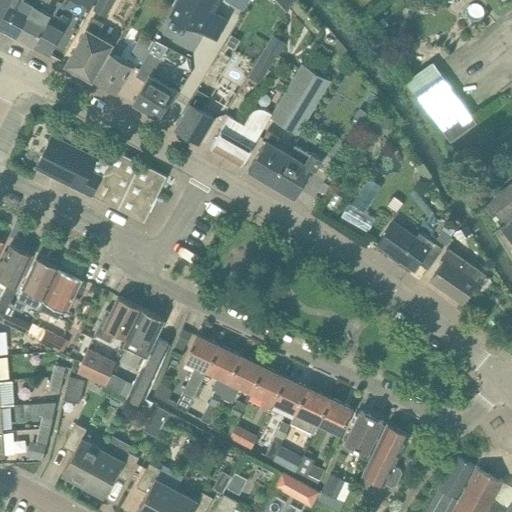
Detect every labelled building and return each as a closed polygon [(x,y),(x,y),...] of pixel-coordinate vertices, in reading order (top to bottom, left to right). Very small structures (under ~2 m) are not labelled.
[(10,0),(0,19),(0,26),(17,36),(35,4),(27,0),(10,0)] [(0,0),(0,19),(10,0),(0,0)] [(36,0),(35,4),(17,36),(34,45),(51,14),(41,8),(44,2),(49,4),(51,0),(36,0)] [(104,16),(110,5),(112,0),(96,0),(91,9),(104,16)] [(180,0),(173,15),(210,34),(216,37),(218,33),(226,20),(212,12),(218,0),(180,0)] [(228,0),(245,10),(250,0),(228,0)] [(276,0),(286,11),(292,0),(276,0)] [(51,14),(34,45),(50,54),(69,20),(62,16),(61,19),(56,17),(63,3),(62,3),(59,1),(51,14)] [(97,35),(104,23),(94,18),(87,29),(67,64),(92,78),(112,44),(97,35)] [(144,61),(150,51),(154,42),(142,34),(131,53),(144,61)] [(260,83),(276,56),(285,42),(273,35),(258,59),(251,71),(248,76),(260,83)] [(160,41),(154,50),(171,60),(176,51),(160,41)] [(418,72),(440,55),(431,43),(409,60),(418,72)] [(464,71),(482,55),(474,45),(456,61),(464,71)] [(145,81),(133,102),(159,117),(163,120),(179,92),(175,89),(151,76),(161,58),(150,51),(144,61),(136,76),(145,81)] [(117,93),(133,65),(111,52),(95,80),(117,93)] [(486,82),(502,66),(494,59),(478,75),(486,82)] [(477,121),(432,61),(406,82),(415,93),(416,92),(451,140),(477,121)] [(298,134),(330,80),(303,63),(271,117),(298,134)] [(357,128),(372,115),(361,102),(346,115),(357,128)] [(191,103),(176,127),(199,140),(213,116),(191,103)] [(242,165),(270,116),(272,113),(265,109),(261,108),(258,108),(255,109),(253,111),(245,124),(229,115),(216,138),(211,147),(242,165)] [(101,145),(58,122),(35,167),(145,221),(167,176),(101,143),(101,145)] [(272,183),(290,153),(274,144),(279,136),(268,130),(263,138),(266,140),(249,169),(272,183)] [(290,153),(272,183),(295,197),(305,180),(313,168),(316,170),(323,158),(312,152),(311,154),(295,144),(290,153)] [(505,220),(511,214),(511,184),(500,193),(484,206),(491,214),(497,210),(505,220)] [(511,243),(511,220),(501,229),(511,243)] [(412,237),(392,223),(378,244),(413,269),(418,263),(428,270),(439,254),(442,250),(416,232),(412,237)] [(445,245),(451,236),(442,230),(437,239),(445,245)] [(478,264),(485,254),(468,243),(461,253),(478,264)] [(0,319),(2,320),(10,303),(33,255),(11,244),(0,266),(0,278),(8,282),(0,299),(0,319)] [(453,251),(448,247),(441,258),(445,261),(430,281),(441,289),(443,287),(463,300),(461,303),(462,303),(477,282),(479,284),(485,274),(467,261),(453,251)] [(44,297),(44,298),(59,267),(37,257),(16,300),(14,305),(13,307),(14,307),(23,311),(27,302),(39,307),(44,297)] [(59,267),(44,298),(44,297),(39,307),(39,309),(59,318),(63,309),(67,311),(82,278),(59,267)] [(127,338),(142,307),(119,296),(111,311),(106,309),(95,333),(109,340),(113,331),(127,338)] [(10,303),(2,320),(15,327),(19,318),(11,314),(14,307),(13,307),(14,305),(10,303)] [(123,347),(146,357),(138,373),(154,381),(171,344),(156,337),(165,318),(142,307),(127,338),(123,347)] [(378,311),(356,327),(374,349),(395,333),(378,311)] [(41,313),(37,323),(56,331),(60,321),(41,313)] [(58,349),(64,337),(46,329),(41,339),(43,340),(58,349)] [(195,397),(207,370),(220,344),(197,333),(185,359),(197,365),(184,391),(176,406),(187,412),(195,397)] [(210,423),(222,397),(242,355),(220,344),(207,370),(219,375),(213,388),(215,389),(209,404),(202,420),(210,423)] [(106,383),(111,372),(116,362),(88,349),(78,370),(106,383)] [(252,391),(264,365),(242,355),(222,397),(234,402),(241,386),(252,391)] [(62,379),(65,366),(55,364),(52,377),(62,379)] [(269,412),(286,376),(264,365),(252,391),(266,397),(260,407),(269,412)] [(80,403),(85,379),(70,376),(64,399),(80,403)] [(296,412),(309,386),(286,376),(269,412),(270,412),(275,402),(296,412)] [(59,392),(62,379),(52,377),(49,389),(59,392)] [(146,397),(152,386),(136,378),(127,396),(154,410),(157,404),(158,403),(146,397)] [(0,405),(1,406),(13,405),(12,380),(0,380),(0,405)] [(314,433),(319,423),(331,397),(309,386),(296,412),(291,423),(314,433)] [(341,433),(345,425),(354,407),(331,397),(319,423),(341,433)] [(239,418),(246,404),(238,399),(231,414),(239,418)] [(50,430),(53,418),(57,401),(32,404),(30,413),(43,416),(40,428),(50,430)] [(160,432),(170,411),(157,404),(154,410),(155,410),(147,426),(160,432)] [(368,453),(375,439),(383,421),(361,410),(343,447),(352,451),(354,446),(368,453)] [(13,437),(26,436),(24,419),(11,421),(13,437)] [(280,446),(284,439),(291,425),(283,421),(266,455),(274,459),(275,458),(280,446)] [(83,484),(103,449),(82,437),(87,428),(76,422),(63,446),(74,452),(62,472),(83,484)] [(409,434),(387,423),(363,474),(359,483),(368,488),(372,478),(384,484),(385,483),(391,486),(395,484),(401,472),(400,469),(394,466),(409,434)] [(252,448),(258,435),(237,424),(230,436),(252,448)] [(47,443),(50,430),(40,428),(37,441),(47,443)] [(44,458),(46,446),(35,444),(32,455),(44,458)] [(290,452),(280,446),(275,458),(285,463),(290,452)] [(123,460),(103,449),(83,484),(104,495),(116,475),(126,480),(139,457),(128,451),(123,460)] [(450,511),(458,498),(456,497),(475,465),(458,456),(425,511),(450,511)] [(164,511),(177,489),(156,478),(161,469),(150,463),(137,486),(148,492),(136,511),(164,511)] [(325,469),(313,463),(308,474),(320,479),(325,469)] [(503,481),(477,466),(452,511),(511,511),(511,501),(507,507),(495,496),(503,481)] [(331,496),(340,478),(330,473),(322,491),(331,496)] [(282,489),(289,487),(292,481),(281,475),(275,486),(282,489)] [(197,500),(177,489),(164,511),(205,511),(213,497),(202,491),(197,500)] [(215,510),(217,511),(232,511),(235,509),(239,501),(224,493),(215,510)]
